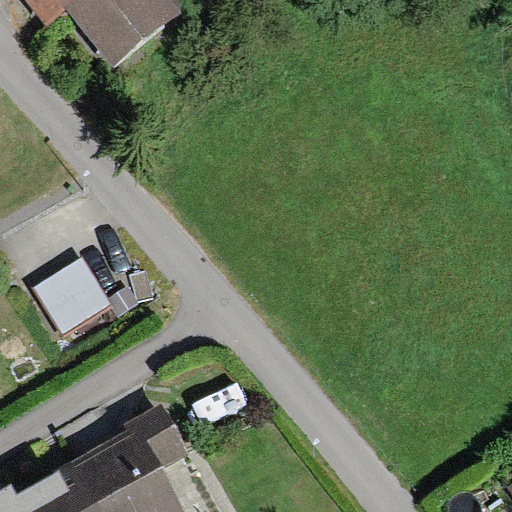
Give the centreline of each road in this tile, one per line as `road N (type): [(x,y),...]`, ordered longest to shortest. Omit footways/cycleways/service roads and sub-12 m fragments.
road 1 (residential): [(221,311),(0,52)]
road 2 (residential): [(394,511),(221,311)]
road 3 (residential): [(0,448),(221,311)]
